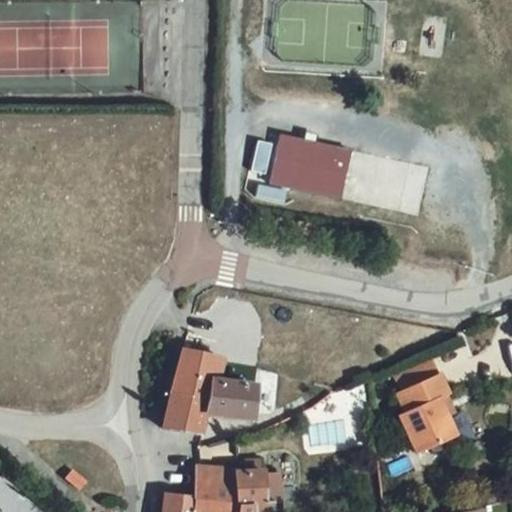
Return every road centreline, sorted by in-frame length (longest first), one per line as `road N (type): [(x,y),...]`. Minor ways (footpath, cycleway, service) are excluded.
road 1 (residential): [(511,285),(478,300),(332,288),(189,256)]
road 2 (unclassified): [(189,256),(191,0)]
road 3 (unclassified): [(129,427),(136,333),(189,256)]
road 4 (unclassified): [(129,427),(0,423)]
road 5 (unclassified): [(0,425),(93,511)]
